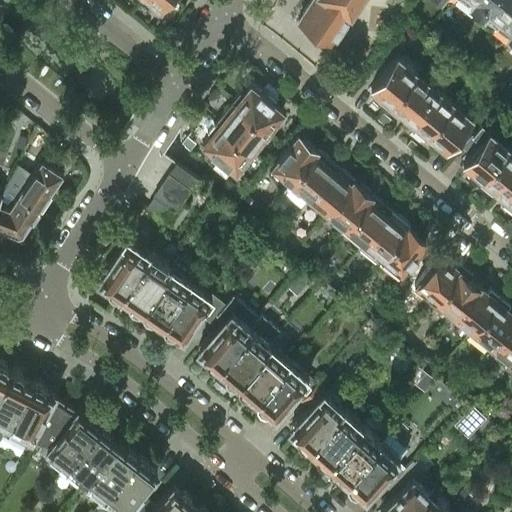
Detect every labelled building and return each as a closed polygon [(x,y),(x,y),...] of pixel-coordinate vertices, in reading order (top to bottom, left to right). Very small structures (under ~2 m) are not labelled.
[(308,0),(297,18),(330,39),(354,0),(308,0)] [(511,0),(481,0),(476,7),(494,22),(511,0)] [(511,0),(494,22),(511,36),(511,0)] [(397,52),(370,85),(376,90),(373,94),(385,104),(415,68),(397,52)] [(415,68),(385,104),(398,115),(401,111),(407,116),(434,83),(415,68)] [(234,100),(234,101),(267,127),(282,108),(249,82),(243,90),(238,89),(233,96),(234,100)] [(434,83),(407,116),(413,120),(410,124),(423,135),(452,99),(434,83)] [(452,99),(423,135),(435,145),(438,141),(444,146),(471,114),(452,99)] [(224,113),(218,121),(250,147),(257,152),(264,144),(257,139),(267,127),(234,101),(232,103),(228,102),(222,109),(224,113)] [(208,133),(202,141),(234,167),(250,147),(218,121),(217,122),(212,121),(206,128),(208,133)] [(489,128),(462,161),(468,166),(465,170),(478,180),(507,144),(489,128)] [(270,162),(289,177),(316,144),(315,146),(297,131),(270,162)] [(19,135),(16,144),(23,146),(27,137),(19,135)] [(329,155),(316,144),(289,177),(307,193),(331,164),(326,159),(329,155)] [(511,147),(507,144),(478,180),(490,190),(493,186),(499,191),(511,175),(511,147)] [(40,156),(16,191),(38,206),(41,208),(51,193),(48,191),(62,170),(40,156)] [(175,161),(168,172),(189,186),(193,189),(200,179),(175,161)] [(337,169),(331,164),(307,193),(326,208),(353,175),(341,165),(337,169)] [(168,172),(160,183),(181,197),(189,186),(168,172)] [(372,190),(353,175),(326,208),(344,223),(372,190)] [(511,175),(499,191),(505,196),(502,200),(511,208),(511,175)] [(181,197),(160,183),(154,192),(175,207),(181,197)] [(384,200),(372,190),(344,223),(363,238),(386,209),(381,205),(384,200)] [(38,206),(16,191),(8,204),(0,200),(0,225),(16,232),(21,230),(38,206)] [(154,192),(147,203),(167,217),(175,207),(154,192)] [(224,208),(212,225),(221,230),(232,213),(224,208)] [(392,214),(386,209),(363,238),(381,253),(408,222),(409,221),(396,210),(392,214)] [(426,237),(408,222),(381,253),(378,257),(397,272),(426,237)] [(117,290),(118,291),(147,247),(127,233),(98,277),(106,283),(106,286),(110,290),(115,291),(117,290)] [(147,247),(118,291),(127,297),(127,299),(130,304),(135,305),(138,304),(140,305),(169,262),(147,247)] [(446,255),(440,250),(409,288),(417,294),(421,289),(431,297),(461,261),(449,251),(446,255)] [(461,261),(431,297),(450,313),(477,281),(468,274),(472,270),(461,261)] [(169,262),(140,305),(141,306),(141,309),(144,313),(149,315),(152,313),(160,319),(190,276),(169,262)] [(301,269),(287,284),(295,291),(309,276),(301,269)] [(190,276),(160,319),(162,320),(161,323),(165,327),(170,329),(173,327),(181,333),(197,310),(206,317),(221,298),(211,290),(190,276)] [(486,288),(477,281),(450,313),(468,328),(498,292),(489,284),(486,288)] [(221,317),(197,346),(205,353),(204,356),(207,360),(212,362),(215,361),(216,362),(250,323),(258,314),(233,292),(215,313),(221,317)] [(498,292),(468,328),(488,344),(511,313),(511,309),(506,304),(509,301),(498,292)] [(511,363),(511,313),(488,344),(511,363)] [(250,323),(216,362),(224,369),(223,372),(226,376),(231,378),(234,377),(235,379),(269,339),(250,323)] [(269,339),(235,379),(237,380),(236,383),(239,387),(244,389),(246,388),(254,395),(288,355),(269,339)] [(300,398),(316,380),(288,355),(254,395),(256,396),(255,399),(258,403),(263,406),(265,404),(273,411),(292,390),(300,398)] [(0,381),(8,366),(6,365),(6,362),(2,359),(0,358),(0,381)] [(415,364),(407,374),(422,387),(431,377),(415,364)] [(10,367),(8,366),(0,381),(0,420),(6,424),(30,378),(21,373),(21,370),(17,366),(12,365),(10,367)] [(34,444),(36,440),(63,402),(50,395),(53,389),(43,384),(43,382),(39,378),(34,377),(32,378),(30,378),(6,424),(28,435),(26,440),(34,444)] [(434,377),(426,385),(439,396),(447,388),(434,377)] [(300,398),(307,404),(289,425),(297,432),(296,435),(299,440),(304,442),(306,441),(308,442),(342,403),(316,380),(300,398)] [(63,402),(36,440),(44,446),(64,462),(97,421),(95,420),(96,417),(89,411),(86,412),(77,405),(73,410),(63,402)] [(342,403),(308,442),(315,449),(314,452),(317,456),(322,459),(325,458),(326,459),(361,420),(342,403)] [(468,406),(453,421),(463,430),(478,415),(468,406)] [(361,420),(326,459),(328,460),(327,463),(330,468),(335,470),(337,469),(345,475),(379,437),(361,420)] [(98,422),(97,421),(64,462),(83,477),(116,436),(108,430),(108,427),(101,421),(98,422)] [(403,466),(395,458),(406,446),(387,428),(379,437),(345,475),(346,477),(345,480),(348,484),(353,487),(356,486),(364,493),(377,478),(385,485),(403,466)] [(103,493),(136,452),(134,451),(135,448),(128,442),(125,443),(116,436),(83,477),(103,493)] [(139,489),(156,468),(147,461),(148,458),(141,452),(138,453),(136,452),(103,493),(116,503),(115,506),(113,509),(113,511),(112,511),(132,511),(147,496),(139,489)] [(410,511),(430,491),(418,480),(426,471),(424,470),(425,468),(415,458),(414,459),(412,457),(403,466),(385,485),(393,492),(379,507),(384,511),(410,511)] [(462,496),(474,484),(469,479),(457,492),(462,496)] [(179,511),(192,499),(190,497),(190,494),(184,488),(181,489),(172,482),(154,502),(147,496),(132,511),(179,511)] [(474,484),(462,496),(457,501),(462,506),(479,489),(474,484)] [(430,491),(410,511),(446,511),(449,509),(442,503),(447,499),(434,487),(430,491)] [(199,506),(192,499),(179,511),(208,511),(209,511),(202,505),(199,506)]
